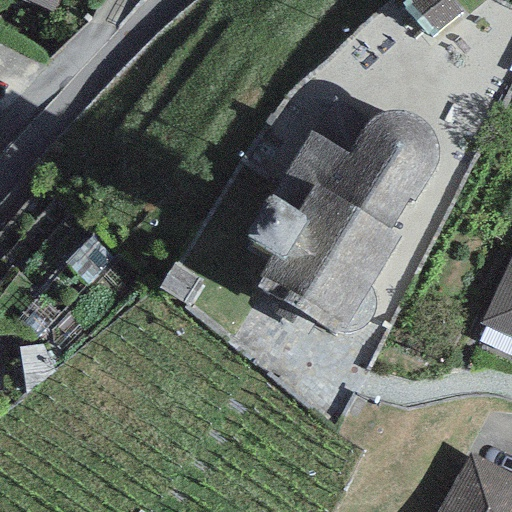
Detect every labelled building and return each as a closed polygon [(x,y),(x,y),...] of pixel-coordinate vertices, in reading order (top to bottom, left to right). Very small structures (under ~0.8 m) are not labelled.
[(18,0),(53,13),(58,0),(18,0)] [(461,13),(449,0),(411,0),(407,3),(433,36),(461,13)] [(385,114),(379,116),(373,119),(369,123),(333,100),(241,247),(267,262),(251,290),(338,340),(342,334),(350,334),(358,331),(363,327),(366,323),(371,318),(372,313),(374,307),(374,302),(373,295),(370,289),(400,241),(388,235),(404,209),(410,212),(437,165),(436,155),(435,147),(432,140),(429,134),(426,128),(423,124),(417,120),(412,117),(406,115),(400,114),(392,113),(385,114)] [(511,253),(479,324),(511,339),(511,253)] [(202,283),(174,266),(160,290),(188,307),(202,283)] [(511,511),(511,475),(470,452),(435,511),(511,511)]
